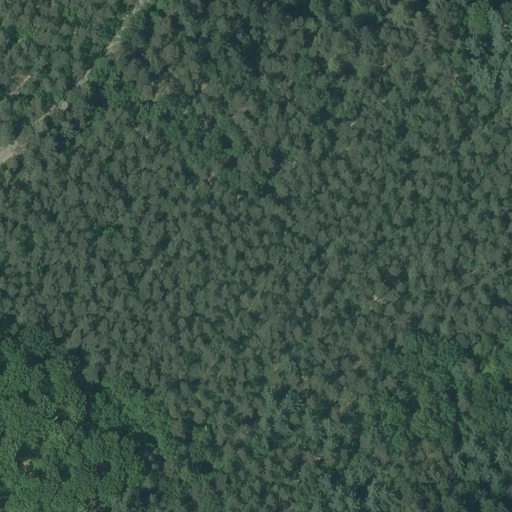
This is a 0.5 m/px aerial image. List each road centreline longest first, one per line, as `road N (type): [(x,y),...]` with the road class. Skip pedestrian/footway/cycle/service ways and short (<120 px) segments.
road 1 (unknown): [(0,332),(174,441),(258,511)]
road 2 (unclassified): [(0,155),(116,50),(151,0)]
